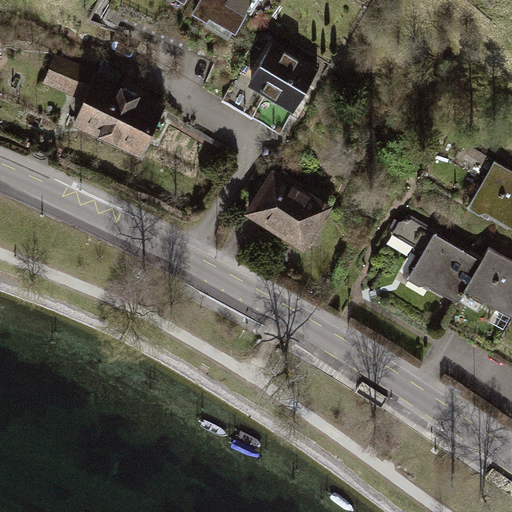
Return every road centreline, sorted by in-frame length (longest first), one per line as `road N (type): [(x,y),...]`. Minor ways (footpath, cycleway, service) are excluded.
road 1 (secondary): [(0,171),(300,326),(511,466)]
road 2 (unknown): [(192,265),(238,179),(243,139),(137,49)]
